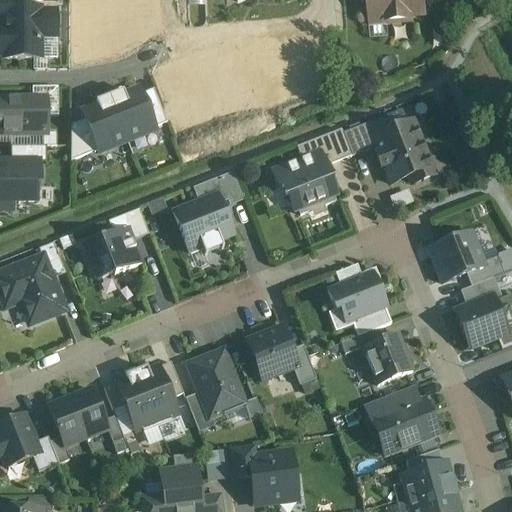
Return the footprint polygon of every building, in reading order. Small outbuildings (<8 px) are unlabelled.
[(423,0),(370,0),(372,20),(387,19),(388,24),(410,22),(410,18),(425,17),(423,0)] [(24,1),(0,1),(0,23),(4,23),(4,31),(2,31),(0,31),(0,32),(1,32),(1,43),(0,43),(0,58),(5,58),(5,60),(4,60),(4,61),(6,61),(39,61),(40,61),(40,60),(40,39),(54,39),(55,39),(55,38),(55,16),(55,15),(54,15),(39,15),(39,13),(40,13),(40,11),(38,11),(25,11),(25,2),(25,3),(25,1),(24,1)] [(138,91),(110,103),(127,144),(135,141),(155,133),(138,91)] [(46,101),(0,101),(0,137),(46,137),(46,101)] [(110,103),(82,114),(99,156),(127,144),(110,103)] [(386,119),(342,136),(351,159),(375,150),(371,141),(392,132),(386,119)] [(392,132),(371,141),(375,150),(378,157),(376,158),(381,171),(383,170),(389,187),(408,179),(411,187),(433,178),(412,124),(392,132)] [(340,132),(296,150),(301,162),(319,155),(325,170),(331,167),(351,159),(342,136),(340,132)] [(301,162),(272,174),(278,190),(281,189),(285,200),(288,199),(294,215),(297,214),(299,219),(311,214),(309,209),(321,204),(324,209),(335,204),(333,199),(336,198),(330,182),(325,170),(319,155),(301,162)] [(40,164),(0,164),(0,213),(12,213),(12,204),(36,204),(36,189),(40,189),(40,164)] [(331,167),(325,170),(330,182),(336,180),(331,167)] [(233,175),(192,191),(198,205),(217,198),(220,206),(227,203),(229,209),(245,203),(233,175)] [(198,205),(172,215),(188,256),(201,251),(201,250),(204,258),(207,257),(206,256),(220,250),(221,252),(223,251),(220,243),(233,238),(220,206),(217,198),(198,205)] [(161,202),(148,208),(152,218),(165,212),(161,202)] [(321,204),(309,209),(311,214),(313,220),(326,215),(324,209),(321,204)] [(128,232),(132,244),(149,237),(139,212),(108,225),(113,238),(128,232)] [(128,232),(113,238),(103,242),(102,240),(82,248),(96,283),(113,276),(114,278),(141,268),(132,244),(128,232)] [(484,270),(482,265),(471,236),(428,253),(442,286),(466,277),(484,270)] [(42,261),(47,273),(49,271),(50,274),(63,269),(53,246),(38,252),(42,261)] [(201,251),(189,256),(195,271),(207,266),(201,251)] [(484,270),(466,277),(471,290),(493,281),(504,276),(498,259),(482,265),(484,270)] [(47,273),(42,261),(0,277),(0,296),(2,301),(11,297),(19,300),(29,327),(63,313),(47,273)] [(378,288),(379,290),(382,288),(375,271),(360,277),(357,268),(335,277),(340,289),(367,278),(368,279),(372,277),(377,289),(378,288)] [(511,274),(498,280),(501,286),(505,287),(511,281),(511,274)] [(351,324),(385,311),(386,310),(379,290),(378,288),(377,289),(372,277),(368,279),(367,278),(340,289),(327,294),(335,313),(340,311),(346,326),(351,324)] [(498,280),(493,282),(497,290),(505,287),(501,286),(498,280)] [(471,290),(460,294),(466,309),(491,299),(494,304),(501,302),(497,290),(493,282),(493,281),(471,290)] [(466,309),(456,313),(461,326),(458,327),(462,339),(466,338),(471,351),(507,337),(494,304),(491,299),(466,309)] [(340,311),(335,313),(328,316),(335,334),(352,328),(351,324),(346,326),(340,311)] [(357,339),(374,333),(391,327),(385,311),(351,324),(352,328),(357,339)] [(262,385),(292,372),(297,370),(291,353),(281,330),(246,343),(262,385)] [(362,350),(378,344),(374,333),(357,339),(340,346),(345,357),(362,350)] [(378,344),(362,350),(377,389),(412,375),(397,337),(378,344)] [(302,348),(291,353),(297,370),(292,372),(299,388),(316,382),(302,348)] [(211,422),(244,409),(245,408),(244,406),(223,353),(186,368),(198,396),(208,423),(211,422)] [(155,422),(176,413),(172,404),(160,373),(139,381),(155,422)] [(511,373),(492,381),(508,423),(511,421),(511,373)] [(117,389),(129,421),(133,430),(155,422),(139,381),(117,389)] [(411,390),(378,404),(378,405),(384,419),(417,406),(411,390)] [(86,442),(107,433),(103,424),(91,393),(70,401),(86,442)] [(214,429),(211,422),(208,423),(198,396),(185,401),(198,435),(214,429)] [(48,409),(60,441),(64,450),(86,442),(70,401),(48,409)] [(256,401),(244,406),(245,408),(244,409),(249,422),(262,416),(256,401)] [(384,419),(371,424),(385,459),(437,438),(423,404),(384,419)] [(378,405),(365,410),(371,424),(384,419),(378,405)] [(24,414),(0,422),(0,468),(2,474),(41,459),(24,414)] [(114,420),(103,424),(107,433),(117,457),(127,453),(114,420)] [(69,463),(64,450),(60,441),(49,445),(58,468),(69,463)] [(226,452),(203,455),(207,485),(231,482),(226,452)] [(290,456),(250,461),(256,504),(295,499),(290,456)] [(174,471),(195,468),(193,457),(172,459),(174,471)] [(446,465),(423,471),(423,472),(400,479),(402,486),(392,489),(396,504),(453,489),(446,465)] [(221,511),(220,498),(200,501),(195,468),(174,471),(159,473),(161,486),(163,497),(145,499),(140,500),(141,511),(221,511)] [(163,497),(161,486),(144,488),(145,499),(163,497)] [(459,511),(453,489),(396,504),(398,511),(459,511)] [(51,511),(51,501),(28,501),(27,511),(51,511)]
